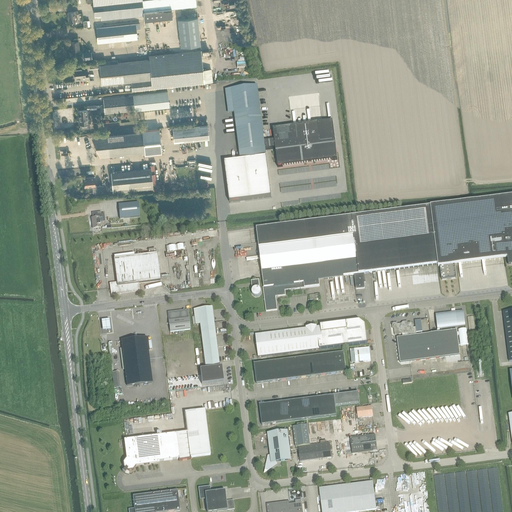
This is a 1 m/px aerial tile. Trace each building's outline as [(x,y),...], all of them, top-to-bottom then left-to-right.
[(172,18),(171,8),(196,5),(195,0),(86,0),(87,3),(93,3),(94,16),(101,16),(101,20),(143,15),(144,21),(172,18)] [(68,9),(68,12),(61,13),(62,21),(75,19),(74,14),(77,14),(76,8),(68,9)] [(181,47),(200,45),(197,17),(178,20),(181,47)] [(109,27),(99,28),(96,28),(97,43),(137,39),(136,34),(136,29),(140,28),(139,24),(109,27)] [(72,50),(79,49),(78,41),(78,38),(73,39),(74,41),(71,42),(72,50)] [(132,90),(204,83),(201,51),(149,56),(149,60),(118,63),(117,60),(103,61),(103,65),(99,65),(102,85),(131,82),(132,90)] [(81,80),(88,79),(88,71),(84,71),(84,67),(73,68),(74,77),(73,77),(74,80),(81,79),(81,80)] [(257,86),(231,89),(235,121),(261,118),(257,86)] [(105,114),(134,110),(134,111),(169,107),(167,92),(133,95),(133,96),(103,99),(105,114)] [(90,119),(88,119),(87,110),(78,110),(79,124),(81,124),(81,128),(88,128),(87,124),(91,123),(90,119)] [(235,121),(240,161),(266,158),(261,118),(235,121)] [(274,140),(264,142),(265,150),(275,149),(277,167),(283,167),(282,165),(332,159),(332,160),(337,160),(332,121),(272,129),(274,140)] [(172,127),(173,139),(208,135),(207,124),(172,127)] [(120,132),(120,135),(117,135),(92,138),(100,155),(105,157),(145,153),(145,155),(162,153),(159,129),(142,131),(143,133),(132,134),(132,131),(120,132)] [(271,198),(266,158),(240,161),(224,163),(229,203),(271,198)] [(153,191),(156,191),(154,165),(150,165),(151,168),(111,172),(113,193),(153,189),(153,191)] [(197,174),(171,177),(173,190),(198,187),(197,174)] [(87,180),(83,180),(84,189),(88,188),(88,187),(92,186),(93,193),(97,193),(97,186),(95,186),(94,177),(87,177),(87,180)] [(511,195),(430,206),(438,265),(438,267),(440,267),(441,280),(456,278),(454,265),(511,257),(511,195)] [(138,203),(118,205),(119,219),(140,217),(138,203)] [(438,265),(430,206),(256,228),(264,287),(263,287),(266,312),(277,310),(275,297),(285,296),(285,291),(320,286),(319,280),(354,275),(355,289),(356,289),(364,289),(364,288),(364,283),(365,283),(364,274),(438,265)] [(92,218),(91,218),(93,229),(100,228),(99,222),(104,222),(104,220),(105,220),(104,214),(101,214),(101,212),(92,213),(92,218)] [(139,284),(161,281),(157,254),(114,259),(117,283),(110,284),(111,295),(140,291),(139,284)] [(195,324),(213,322),(212,307),(193,310),(195,324)] [(170,332),(191,329),(188,309),(168,312),(170,332)] [(455,312),(435,315),(437,330),(436,333),(438,333),(440,329),(457,327),(465,326),(463,311),(455,312)] [(109,320),(101,321),(102,331),(110,330),(109,320)] [(306,328),(255,335),(258,357),(365,343),(363,326),(358,321),(316,326),(305,327),(306,328)] [(201,334),(215,332),(213,322),(195,324),(195,325),(200,324),(201,334)] [(397,323),(391,324),(392,329),(394,329),(394,335),(408,334),(408,337),(397,338),(400,363),(460,355),(457,335),(457,333),(456,330),(438,333),(436,333),(414,336),(413,325),(410,323),(407,323),(407,322),(402,322),(401,324),(397,325),(397,323)] [(459,332),(457,333),(457,335),(459,335),(460,345),(468,344),(466,329),(458,330),(459,332)] [(203,349),(217,347),(215,332),(201,334),(203,349)] [(128,385),(152,382),(147,338),(122,341),(128,385)] [(219,367),(217,347),(203,349),(205,368),(200,369),(201,384),(223,382),(221,366),(219,367)] [(354,349),(350,350),(351,363),(355,363),(371,361),(369,350),(369,348),(354,349)] [(336,374),(346,373),(343,352),(333,354),(336,374)] [(326,375),(336,374),(333,354),(323,355),(326,375)] [(316,376),(326,375),(323,355),(314,356),(316,376)] [(306,378),(316,376),(314,356),(304,358),(306,378)] [(296,379),(306,378),(304,358),(294,359),(296,379)] [(286,380),(296,379),(294,359),(284,360),(286,380)] [(276,381),(286,380),(284,360),(274,361),(276,381)] [(256,384),(276,381),(274,361),(254,364),(256,384)] [(118,371),(112,372),(114,387),(120,386),(118,371)] [(350,394),(350,397),(351,404),(359,403),(358,392),(350,394)] [(339,406),(338,399),(338,395),(319,398),(321,418),(336,416),(335,406),(339,406)] [(339,406),(351,404),(350,397),(338,399),(339,406)] [(311,419),(321,418),(319,398),(309,399),(311,419)] [(301,420),(311,419),(309,399),(299,400),(301,420)] [(291,422),(301,420),(299,400),(289,401),(291,422)] [(277,423),(291,422),(289,401),(274,403),(277,423)] [(262,425),(277,423),(274,403),(259,405),(262,425)] [(358,418),(373,416),(371,406),(356,408),(358,418)] [(190,457),(210,455),(204,410),(184,412),(187,432),(176,434),(124,440),(124,441),(126,440),(128,459),(127,459),(126,459),(125,460),(124,460),(124,461),(123,462),(123,463),(123,464),(123,465),(123,466),(123,467),(124,468),(124,469),(122,471),(122,472),(123,472),(124,473),(124,474),(125,474),(126,474),(127,475),(128,471),(129,471),(130,471),(131,471),(132,471),(133,470),(134,470),(134,469),(135,468),(136,467),(136,466),(135,464),(179,459),(179,461),(191,460),(191,459),(190,457)] [(300,462),(331,458),(329,443),(310,446),(307,425),(293,427),(295,447),(298,447),(300,462)] [(268,456),(265,468),(268,471),(276,465),(276,463),(286,461),(290,461),(291,461),(287,431),(267,433),(270,456),(268,456)] [(352,454),(377,451),(375,435),(350,438),(352,454)] [(321,511),(356,511),(376,510),(373,482),(319,488),(321,511)] [(233,500),(226,501),(225,490),(210,492),(209,487),(199,489),(201,500),(205,499),(207,511),(213,511),(234,509),(233,500)] [(168,511),(180,511),(177,491),(132,496),(134,509),(129,509),(129,511),(168,511)] [(266,504),(267,511),(302,511),(301,500),(295,501),(295,503),(289,504),(289,501),(266,504)]
